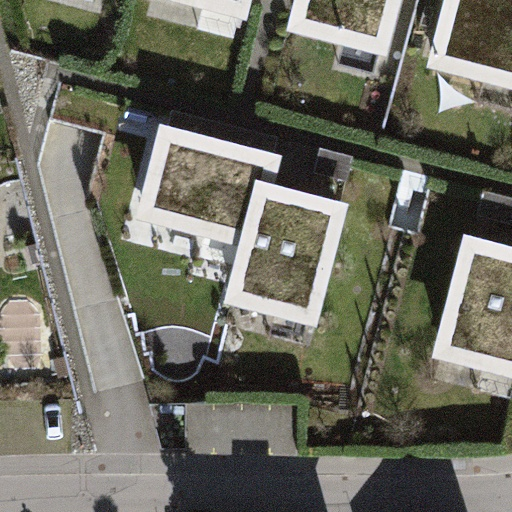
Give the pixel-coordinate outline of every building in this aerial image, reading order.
[(150,0),(150,2),(247,28),(254,0),(150,0)] [(391,65),(407,0),(300,0),(291,40),(391,65)] [(511,0),(450,0),(432,76),(511,95),(511,0)] [(258,190),(281,196),(289,162),(162,132),(140,226),(243,250),(258,190)] [(322,152),(315,176),(347,185),(354,160),(322,152)] [(321,338),(353,215),(281,196),(258,190),(243,250),(226,313),(321,338)] [(511,201),(486,195),(480,218),(511,227),(511,224),(511,201)] [(391,346),(436,354),(459,227),(414,219),(391,346)] [(511,255),(473,246),(443,367),(511,383),(511,255)]
